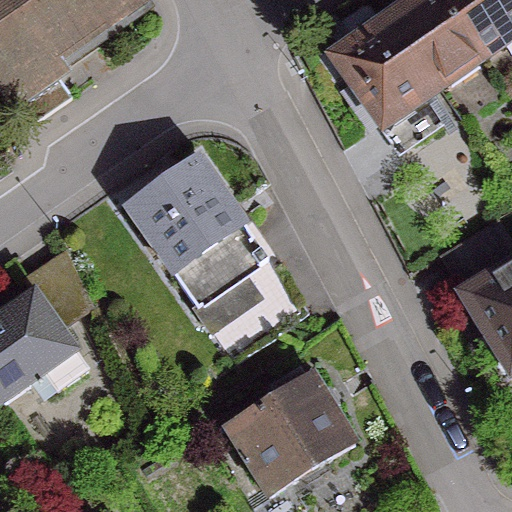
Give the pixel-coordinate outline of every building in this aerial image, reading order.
[(0,0),(0,93),(26,130),(67,101),(45,70),(136,7),(130,0),(0,0)] [(391,21),(387,24),(434,92),(476,63),(432,0),(421,0),(404,12),(401,7),(387,16),(391,21)] [(432,0),(476,63),(511,38),(511,1),(511,0),(432,0)] [(418,103),(434,92),(387,24),(353,47),(350,42),(337,51),(340,56),(332,62),(378,128),(376,130),(395,158),(436,129),(418,103)] [(239,230),(194,164),(124,213),(232,369),(285,331),(253,285),(260,280),(254,271),(263,264),(239,230)] [(486,338),(474,346),(495,381),(511,370),(511,250),(494,222),(436,258),(464,302),(461,304),(470,318),(473,318),(486,338)] [(30,295),(0,315),(0,407),(41,379),(53,395),(83,374),(51,326),(59,320),(63,327),(88,310),(63,256),(22,284),(30,295)] [(308,380),(222,433),(265,502),(350,448),(308,380)]
